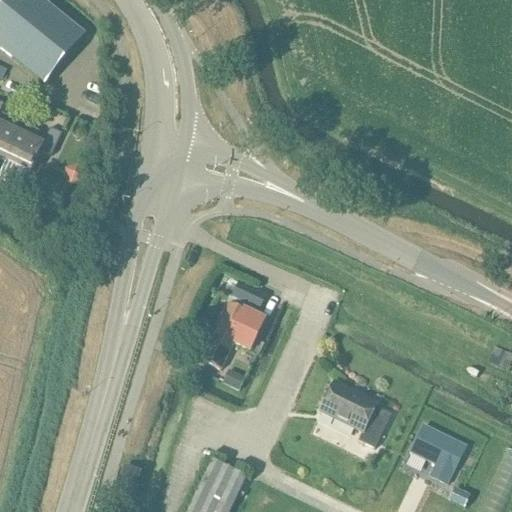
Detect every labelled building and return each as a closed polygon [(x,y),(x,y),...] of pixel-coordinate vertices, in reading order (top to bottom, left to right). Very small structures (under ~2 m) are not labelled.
[(0,0),(0,52),(43,88),(84,38),(36,0),(0,0)] [(0,107),(0,164),(4,166),(23,126),(1,115),(3,109),(0,107)] [(4,167),(0,175),(0,187),(15,194),(23,175),(29,178),(40,154),(52,159),(62,136),(49,130),(41,148),(35,145),(33,144),(37,136),(39,133),(24,126),(23,126),(4,166),(4,167)] [(45,208),(34,231),(48,238),(59,214),(45,208)] [(245,286),(238,300),(251,306),(258,292),(245,286)] [(229,307),(214,336),(220,339),(229,344),(233,345),(234,346),(243,350),(244,351),(250,353),(264,324),(257,321),(229,307)] [(214,336),(200,364),(220,373),(234,346),(233,345),(229,344),(220,339),(214,336)] [(239,394),(246,381),(229,372),(223,385),(239,394)] [(334,385),(319,415),(360,436),(356,444),(374,453),(391,419),(375,411),(378,407),(334,385)] [(424,430),(410,458),(436,470),(429,483),(447,491),(467,452),(424,430)] [(511,451),(506,449),(475,511),(503,511),(511,496),(511,451)] [(231,511),(246,481),(211,464),(187,511),(231,511)] [(133,492),(139,475),(125,470),(119,487),(133,492)] [(456,493),(449,505),(463,511),(465,511),(471,501),(456,493)]
